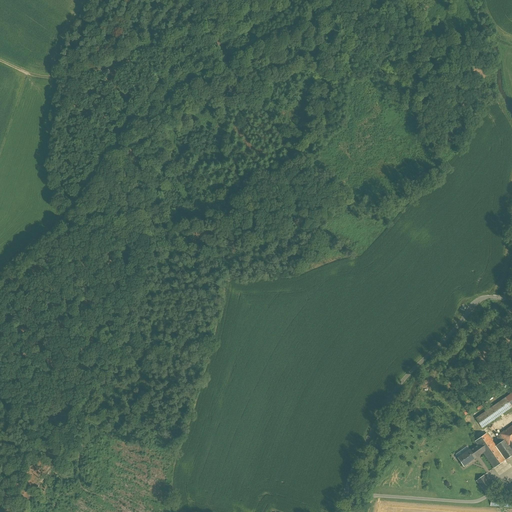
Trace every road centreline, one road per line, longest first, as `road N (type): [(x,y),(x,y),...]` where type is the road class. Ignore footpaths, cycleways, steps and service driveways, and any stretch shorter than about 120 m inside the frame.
road 1 (unclassified): [(511,298),(476,302),(398,387),(346,491)]
road 2 (track): [(0,60),(54,79),(104,68),(162,41)]
road 3 (track): [(371,495),(478,501),(511,475)]
